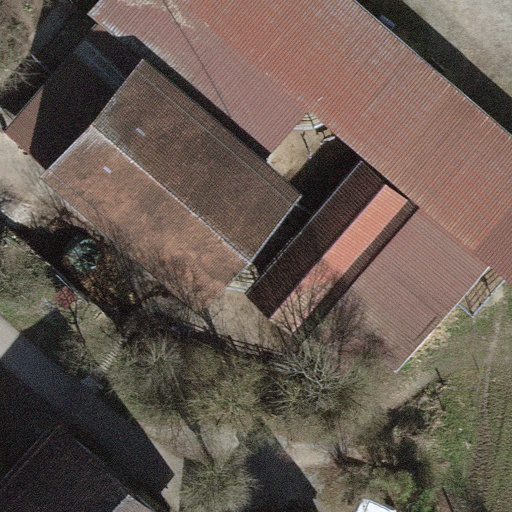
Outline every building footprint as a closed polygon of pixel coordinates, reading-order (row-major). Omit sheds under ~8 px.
[(511,135),(354,0),(184,0),(378,161),(435,207),(511,272),(511,135)] [(302,189),(139,50),(28,178),(191,318),(302,189)] [(378,161),(257,296),(314,347),(341,316),(435,207),(378,161)] [(341,316),(397,363),(451,300),(478,323),(511,282),(511,272),(435,207),(341,316)] [(157,511),(57,425),(0,490),(0,511),(157,511)]
